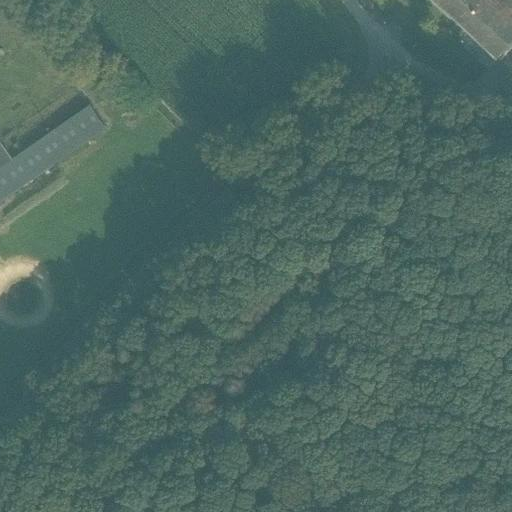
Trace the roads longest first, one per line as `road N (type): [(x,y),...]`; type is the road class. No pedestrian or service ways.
road 1 (unclassified): [(0,438),(89,324),(271,161),(394,67)]
road 2 (unclassified): [(511,128),(425,74),(394,67)]
